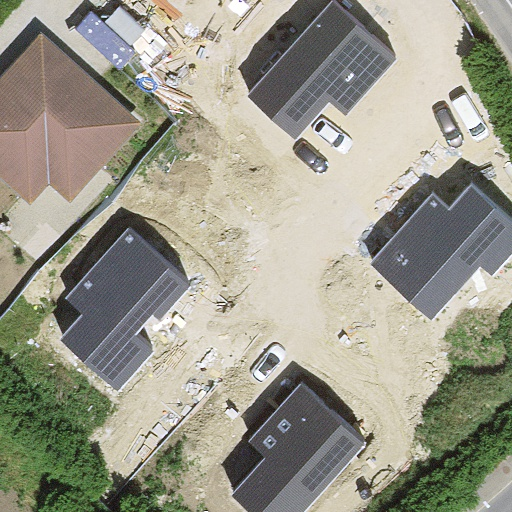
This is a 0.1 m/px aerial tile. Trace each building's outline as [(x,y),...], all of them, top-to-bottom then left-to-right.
[(392,61),(332,8),(254,96),(295,131),(329,94),(348,111),(392,61)] [(134,124),(41,41),(0,86),(0,168),(30,196),(48,176),(69,196),(134,124)] [(511,248),(511,227),(471,192),(450,215),(432,199),(375,264),(431,312),(478,258),(493,271),(511,248)] [(188,285),(128,235),(73,300),(91,315),(68,341),(118,383),(145,351),(129,338),(151,311),(160,318),(188,285)] [(258,511),(300,511),(360,445),(300,392),(256,442),(275,459),(241,497),(258,511)]
